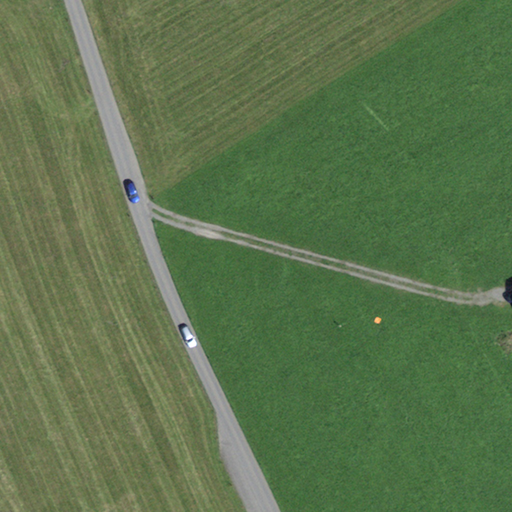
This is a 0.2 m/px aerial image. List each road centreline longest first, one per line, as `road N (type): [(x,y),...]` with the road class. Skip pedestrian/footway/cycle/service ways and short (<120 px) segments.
road 1 (unclassified): [(72,0),(160,272),(269,511)]
road 2 (track): [(477,298),(397,288),(187,229),(139,207)]
